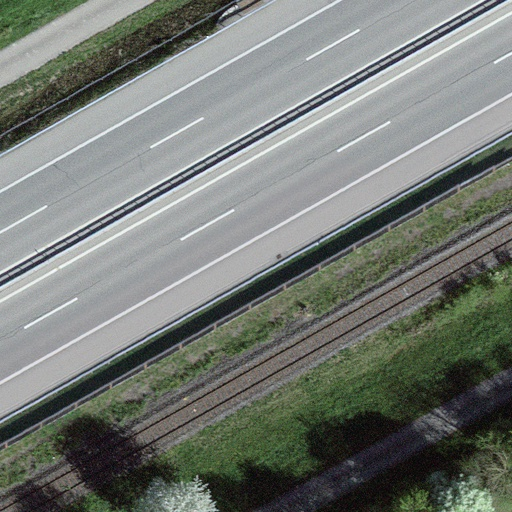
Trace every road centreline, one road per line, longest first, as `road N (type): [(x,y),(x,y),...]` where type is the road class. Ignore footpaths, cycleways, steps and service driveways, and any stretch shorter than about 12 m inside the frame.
road 1 (motorway): [(0,341),(511,52)]
road 2 (motorway): [(410,0),(0,232)]
road 3 (unclassified): [(314,511),(511,404)]
road 4 (unclassified): [(0,69),(122,0)]
